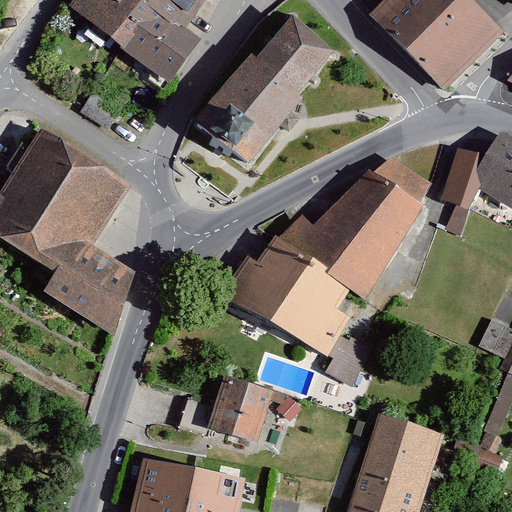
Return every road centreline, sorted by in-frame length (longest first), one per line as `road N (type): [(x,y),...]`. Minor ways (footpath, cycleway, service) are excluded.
road 1 (tertiary): [(82,511),(143,318),(184,242)]
road 2 (tertiary): [(184,242),(428,122)]
road 3 (residential): [(241,0),(146,169)]
road 4 (residential): [(146,169),(0,79)]
road 5 (tertiary): [(321,0),(428,122)]
